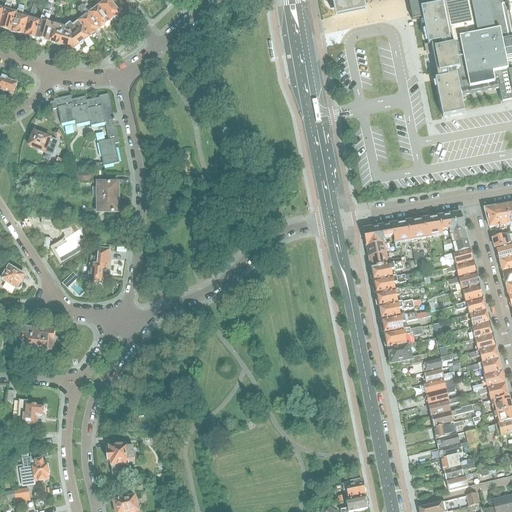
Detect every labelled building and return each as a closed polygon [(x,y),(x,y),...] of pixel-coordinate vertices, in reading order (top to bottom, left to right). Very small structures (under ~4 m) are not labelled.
[(0,29),(12,33),(17,13),(11,11),(13,0),(7,0),(5,9),(0,26),(0,29)] [(99,7),(111,23),(122,15),(110,0),(102,0),(104,2),(99,7)] [(330,0),(334,19),(366,13),(363,0),(330,0)] [(511,0),(407,0),(412,22),(423,19),(429,47),(434,46),(436,54),(430,55),(434,74),(439,73),(441,81),(435,82),(442,116),(464,111),(460,91),(492,85),(492,83),(498,82),(503,103),(511,101),(511,0)] [(111,23),(99,7),(93,11),(88,4),(83,7),(101,30),(111,23)] [(24,36),(30,16),(23,14),(25,7),(19,5),(17,13),(12,33),(24,36)] [(90,38),(101,30),(83,7),(79,11),(84,18),(78,23),(79,23),(90,38)] [(30,16),(24,36),(37,40),(42,22),(35,20),(36,17),(34,17),(37,9),(32,8),(30,16)] [(42,22),(37,40),(49,43),(54,25),(48,24),(50,13),(44,12),(42,22)] [(82,44),(90,38),(79,23),(73,27),(71,24),(68,26),(82,44)] [(63,27),(54,25),(49,43),(58,46),(63,27)] [(74,50),(82,44),(68,26),(65,28),(72,36),(68,49),(74,50)] [(63,27),(58,46),(68,49),(72,36),(65,28),(63,27)] [(14,95),(14,94),(16,94),(17,90),(16,88),(18,83),(7,79),(8,78),(0,74),(0,89),(5,91),(4,94),(4,97),(10,99),(12,97),(13,95),(14,95)] [(119,143),(109,94),(100,96),(100,98),(87,101),(86,97),(72,100),(71,96),(55,100),(55,102),(51,102),(53,110),(59,108),(62,125),(76,122),(77,126),(91,123),(92,126),(106,123),(109,140),(99,142),(104,166),(119,163),(115,144),(119,143)] [(63,136),(60,131),(55,133),(57,139),(63,136)] [(58,142),(51,139),(35,132),(29,146),(53,156),(58,142)] [(94,182),(94,174),(76,174),(76,182),(94,182)] [(118,212),(118,184),(98,184),(99,203),(96,203),(96,210),(99,210),(99,212),(118,212)] [(503,226),(509,225),(506,206),(496,207),(500,230),(504,229),(503,226)] [(496,231),(500,230),(496,207),(487,209),(485,212),(489,228),(495,227),(496,231)] [(440,217),(442,230),(449,229),(450,233),(465,230),(461,215),(459,214),(440,217)] [(427,238),(443,235),(442,230),(440,217),(424,220),(427,238)] [(411,241),(427,238),(424,220),(408,222),(411,241)] [(399,243),(400,243),(411,241),(408,222),(392,225),(394,236),(396,248),(400,247),(399,243)] [(366,247),(384,243),(383,238),(394,236),(392,225),(365,229),(365,230),(364,231),(363,231),(366,247)] [(63,261),(76,253),(72,246),(82,239),(74,228),(64,234),(68,241),(55,249),(59,254),(58,256),(60,260),(62,259),(63,261)] [(447,245),(453,244),(468,240),(465,230),(450,233),(452,239),(443,242),(444,246),(447,245)] [(495,249),(496,249),(511,245),(509,234),(492,239),(495,249)] [(455,253),(470,249),(468,240),(453,244),(447,245),(448,250),(454,248),(455,253)] [(369,258),(387,254),(384,243),(366,247),(369,258)] [(499,261),(511,257),(511,244),(511,245),(496,249),(497,254),(497,256),(497,259),(499,259),(499,261)] [(89,273),(88,285),(96,285),(98,283),(98,281),(106,282),(108,267),(107,266),(109,250),(97,249),(96,257),(91,256),(90,264),(89,273)] [(456,266),(474,262),(470,249),(455,253),(453,254),(456,266)] [(371,269),(389,266),(387,254),(369,258),(371,269)] [(502,273),(511,270),(511,257),(499,261),(501,266),(500,268),(501,270),(502,271),(502,273)] [(477,274),(474,262),(456,266),(447,269),(448,272),(453,271),(453,272),(457,271),(459,278),(477,274)] [(404,270),(402,263),(389,266),(371,269),(373,282),(393,278),(392,271),(396,270),(397,271),(404,270)] [(18,289),(21,288),(22,286),(22,282),(21,282),(25,276),(4,264),(1,269),(6,272),(2,280),(18,289)] [(505,284),(511,282),(511,270),(502,273),(504,278),(503,279),(504,282),(505,283),(505,284)] [(480,286),(477,274),(459,278),(448,281),(450,285),(460,283),(462,291),(463,290),(480,286)] [(405,276),(393,278),(373,282),(376,295),(396,292),(394,284),(399,283),(399,284),(406,283),(405,276)] [(466,303),(483,299),(480,286),(463,290),(466,303)] [(411,296),(410,289),(396,292),(376,295),(379,308),(398,305),(397,297),(400,296),(400,298),(411,296)] [(470,315),(486,311),(483,299),(466,303),(456,306),(458,310),(468,307),(470,315)] [(412,302),(398,305),(379,308),(381,321),(401,318),(399,310),(402,309),(403,311),(414,309),(414,307),(413,303),(412,302)] [(473,327),(490,323),(486,311),(470,315),(460,318),(461,322),(471,320),(473,327)] [(418,320),(417,315),(401,318),(381,321),(384,335),(403,331),(404,331),(402,323),(418,320)] [(493,336),(490,323),(473,327),(470,328),(471,333),(473,332),(475,341),(493,336)] [(441,324),(434,326),(436,336),(444,334),(447,333),(445,329),(443,327),(442,328),(441,324)] [(53,351),(55,329),(11,325),(11,332),(15,333),(15,339),(23,339),(22,348),(33,349),(36,352),(39,352),(42,350),(53,351)] [(423,334),(421,327),(410,330),(404,331),(403,331),(384,335),(387,349),(409,344),(412,344),(410,336),(414,335),(414,336),(423,334)] [(477,352),(496,347),(493,336),(475,341),(477,347),(475,347),(477,352)] [(423,355),(412,358),(409,344),(387,349),(389,358),(390,365),(412,360),(413,365),(422,363),(424,362),(423,355)] [(499,360),(496,348),(496,347),(477,352),(469,354),(470,358),(480,356),(482,364),(499,360)] [(446,348),(439,350),(441,358),(448,357),(446,348)] [(441,358),(424,362),(422,363),(424,373),(441,369),(443,369),(442,363),(452,360),(451,356),(448,357),(441,358)] [(502,372),(499,360),(482,364),(471,367),(472,371),(483,369),(485,376),(502,372)] [(441,369),(424,373),(426,384),(452,378),(451,374),(443,376),(441,369)] [(472,388),(473,392),(479,391),(505,384),(502,372),(485,376),(484,377),(486,384),(472,388)] [(426,395),(446,390),(444,384),(453,382),(452,378),(426,384),(424,385),(426,395)] [(509,397),(506,385),(505,384),(479,391),(480,395),(488,393),(490,402),(509,397)] [(455,393),(454,389),(446,390),(426,395),(428,406),(448,401),(448,399),(449,399),(448,395),(455,393)] [(496,413),(511,409),(509,397),(490,402),(492,407),(495,406),(496,413)] [(431,418),(451,413),(450,411),(449,406),(459,404),(458,399),(448,401),(428,406),(431,418)] [(44,420),(44,413),(46,412),(46,409),(45,408),(45,406),(27,404),(27,402),(20,402),(19,422),(38,423),(38,419),(44,420)] [(456,416),(462,414),(473,412),(472,407),(461,409),(461,410),(455,412),(456,416)] [(511,421),(511,409),(496,413),(494,413),(495,418),(498,418),(500,424),(511,421)] [(434,428),(450,424),(453,424),(451,413),(431,418),(434,428)] [(501,437),(511,434),(511,421),(500,424),(488,428),(489,432),(499,430),(501,437)] [(436,440),(455,436),(455,434),(453,434),(450,424),(434,428),(436,440)] [(474,431),(466,433),(469,446),(478,444),(474,431)] [(460,443),(458,435),(455,436),(436,440),(439,450),(460,445),(460,443)] [(139,444),(154,443),(153,436),(138,437),(139,444)] [(128,447),(127,445),(109,447),(109,448),(107,448),(109,462),(111,462),(112,474),(121,473),(120,466),(130,465),(129,463),(135,462),(134,446),(128,447)] [(441,460),(457,456),(462,455),(460,445),(439,450),(441,460)] [(459,463),(457,456),(441,460),(444,471),(467,465),(466,461),(459,463)] [(32,458),(23,459),(27,486),(36,485),(36,481),(39,481),(39,482),(47,481),(47,480),(50,479),(50,476),(50,473),(50,468),(49,468),(48,465),(47,461),(44,461),(44,459),(33,461),(32,458)] [(446,481),(462,477),(461,472),(478,468),(477,463),(467,465),(444,471),(446,481)] [(462,477),(446,481),(449,492),(468,488),(466,482),(471,480),(470,476),(465,477),(462,477)] [(361,483),(360,481),(350,483),(344,485),(345,491),(347,490),(348,498),(366,495),(365,494),(366,492),(365,489),(364,488),(363,483),(361,483)] [(16,499),(30,497),(29,489),(15,491),(16,499)] [(131,497),(129,489),(116,492),(118,500),(114,502),(112,505),(113,509),(116,510),(116,511),(136,511),(138,510),(135,497),(131,497)] [(469,507),(480,504),(477,494),(466,496),(469,507)] [(495,511),(511,511),(511,496),(493,501),(495,511)] [(341,511),(357,511),(368,510),(367,504),(368,503),(367,499),(365,498),(365,497),(346,501),(347,509),(341,510),(341,511)] [(419,511),(444,511),(442,503),(419,509),(419,511)]
